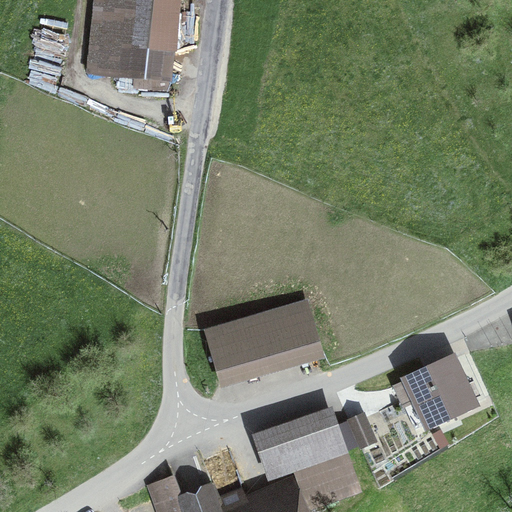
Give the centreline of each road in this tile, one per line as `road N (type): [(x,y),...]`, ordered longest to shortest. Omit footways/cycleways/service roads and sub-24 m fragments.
road 1 (unclassified): [(211,0),(172,318),(186,427)]
road 2 (unclassified): [(186,427),(330,381),(511,299)]
road 3 (unclassified): [(186,427),(48,511)]
